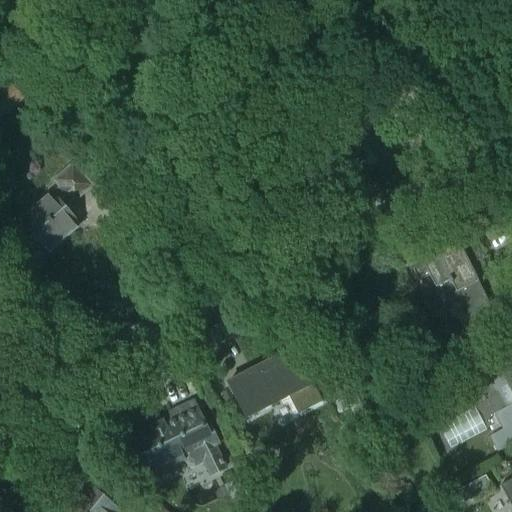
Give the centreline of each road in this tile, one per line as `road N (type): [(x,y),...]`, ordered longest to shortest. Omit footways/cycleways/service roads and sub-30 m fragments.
road 1 (residential): [(0,447),(98,356),(511,147)]
road 2 (residential): [(511,142),(431,0)]
